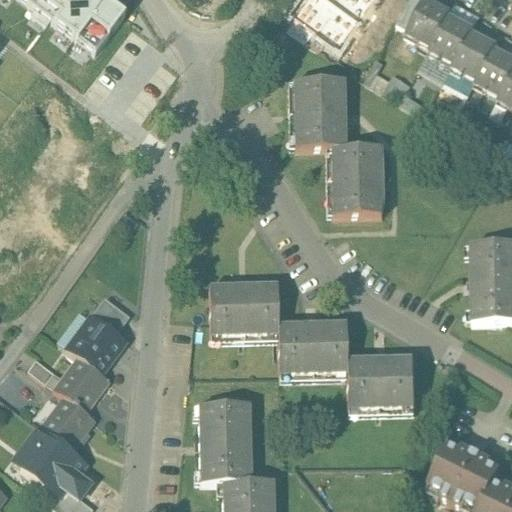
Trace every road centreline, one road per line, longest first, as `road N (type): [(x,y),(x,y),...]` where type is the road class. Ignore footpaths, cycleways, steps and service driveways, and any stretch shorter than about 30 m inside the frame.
road 1 (residential): [(197,84),(222,123),(257,152),(334,275),(376,310),(511,387)]
road 2 (residential): [(133,511),(165,144),(197,84)]
